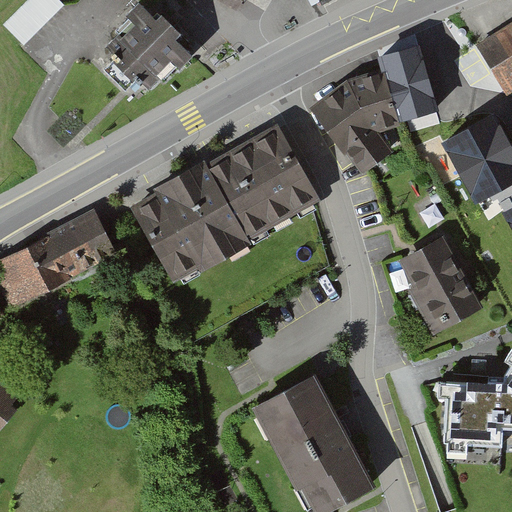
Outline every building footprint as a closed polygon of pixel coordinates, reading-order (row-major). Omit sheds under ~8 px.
[(59,0),(26,0),(2,25),(24,46),(64,5),(59,0)] [(219,0),(239,11),(245,0),(219,0)] [(314,14),(317,20),(352,0),(368,0),(369,2),(373,0),(298,0),(308,18),(314,14)] [(511,19),(469,45),(500,97),(511,89),(511,19)] [(111,75),(133,97),(136,94),(144,101),(154,91),(158,95),(172,80),(177,84),(191,70),(175,54),(181,48),(157,25),(145,37),(131,23),(112,42),(119,48),(115,53),(124,62),(111,75)] [(399,135),(433,126),(415,60),(383,69),(383,74),(373,78),(375,85),(359,88),(361,98),(353,99),(347,93),(307,122),(336,164),(342,159),(346,162),(342,168),(351,177),(358,174),(365,182),(389,167),(378,148),(399,141),(399,135)] [(511,191),(511,138),(501,113),(437,140),(467,211),(511,191)] [(129,209),(172,284),(177,281),(183,291),(201,280),(198,275),(249,246),(252,251),(269,242),(265,234),(274,230),(276,234),(290,226),(287,221),(295,216),(298,222),(315,212),(312,207),(321,202),(277,125),(129,209)] [(116,258),(93,212),(0,260),(0,291),(10,312),(116,258)] [(434,331),(481,306),(443,235),(396,260),(434,331)] [(472,456),(473,447),(511,447),(511,358),(508,364),(511,367),(511,375),(508,382),(471,381),(470,386),(445,385),(444,401),(450,400),(448,444),(453,445),(452,455),(472,456)] [(0,427),(4,430),(24,408),(16,402),(29,388),(0,363),(0,427)] [(318,504),(322,511),(324,511),(379,482),(317,370),(261,401),(267,410),(260,414),(270,432),(274,430),(302,481),(297,483),(311,508),(318,504)]
